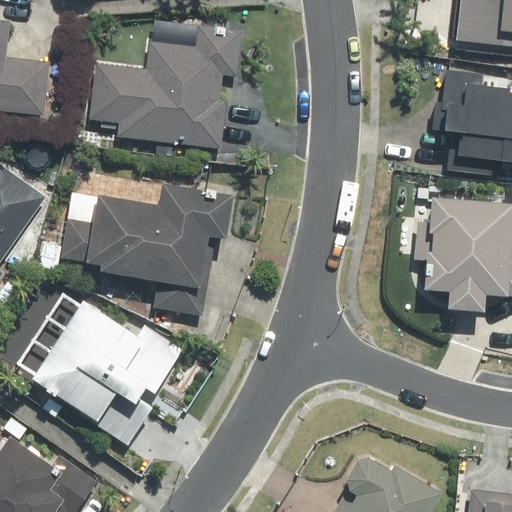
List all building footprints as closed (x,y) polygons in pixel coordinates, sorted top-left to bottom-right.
[(511,0),(449,0),(445,46),(511,52),(511,0)] [(227,32),(192,29),(190,48),(144,43),(141,68),(92,63),(86,122),(115,125),(113,141),(215,151),(220,103),(214,102),(217,79),(232,80),(236,33),(227,32)] [(40,118),(44,63),(0,59),(0,127),(24,129),(25,117),(40,118)] [(490,163),(511,164),(511,99),(509,99),(509,91),(473,88),(474,77),(448,74),(439,74),(437,108),(430,108),(427,139),(443,140),(441,159),(440,172),(489,176),(490,163)] [(0,277),(1,276),(0,274),(0,250),(39,198),(0,169),(0,277)] [(208,198),(150,187),(146,210),(91,200),(67,196),(55,260),(79,264),(78,273),(155,288),(151,313),(194,321),(199,296),(189,294),(200,240),(216,243),(224,201),(208,198)] [(415,295),(441,297),(439,315),(474,318),(476,300),(498,302),(506,207),(423,200),(421,223),(411,222),(407,262),(413,263),(412,281),(416,282),(415,295)] [(27,375),(20,386),(122,448),(180,351),(139,326),(131,340),(60,297),(17,369),(27,375)] [(54,456),(43,472),(2,442),(0,444),(0,511),(49,511),(55,504),(66,511),(74,511),(94,484),(54,456)] [(426,511),(434,500),(384,470),(381,474),(356,459),(335,493),(344,498),(335,511),(426,511)] [(510,511),(511,496),(467,493),(465,511),(510,511)]
